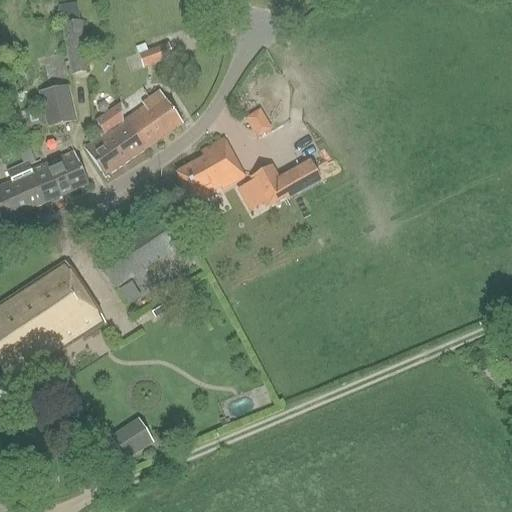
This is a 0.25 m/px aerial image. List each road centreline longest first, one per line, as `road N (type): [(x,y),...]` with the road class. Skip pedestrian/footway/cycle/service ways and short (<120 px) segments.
road 1 (track): [(65,511),(511,320)]
road 2 (unclassified): [(0,241),(74,211),(195,133),(255,32)]
